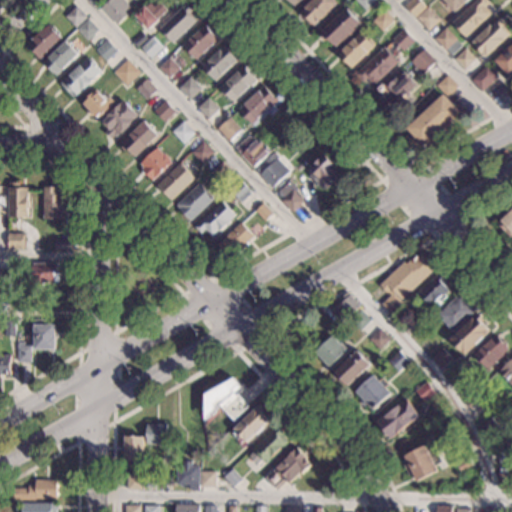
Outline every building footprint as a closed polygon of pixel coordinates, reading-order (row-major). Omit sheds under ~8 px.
[(124,0),(133,9),(118,23),(102,6),(108,0),(124,0)] [(335,0),(338,3),(313,27),(300,13),(313,0),(335,0)] [(374,0),(375,1),(364,11),(354,0),(374,0)] [(418,0),(425,7),(413,18),(403,7),(410,0),(418,0)] [(467,0),(454,12),(442,0),(467,0)] [(487,0),(490,3),(485,7),(491,13),(466,38),(452,23),(475,0),(487,0)] [(166,10),(157,20),(158,21),(148,30),(134,15),(148,2),(153,7),(158,2),(166,10)] [(193,10),(189,13),(196,21),(172,44),(159,30),(186,3),(193,10)] [(86,18),(75,28),(65,17),(76,7),(86,18)] [(440,20),(427,32),(415,18),(428,7),(440,20)] [(361,23),(335,47),(322,32),(347,8),(361,23)] [(393,21),(381,31),(372,20),(384,10),(393,21)] [(503,25),(502,26),(510,35),(487,58),(472,42),(497,18),(503,25)] [(99,30),(87,41),(77,30),(88,19),(99,30)] [(61,38),(40,59),(27,45),(49,25),(61,38)] [(218,39),(196,60),(183,45),(205,25),(218,39)] [(456,40),(443,51),(433,39),(446,28),(456,40)] [(413,41),(401,51),(392,40),(403,29),(413,41)] [(147,39),(138,48),(132,42),(141,33),(147,39)] [(373,46),(350,68),(337,54),(360,33),(373,46)] [(163,49),(151,60),(141,49),(152,38),(163,49)] [(79,54),(55,77),(42,63),(66,40),(79,54)] [(118,51),(106,62),(96,51),(107,40),(118,51)] [(461,45),(456,40),(446,50),(451,55),(461,45)] [(511,74),(509,77),(494,61),(511,43),(511,74)] [(237,60),(215,81),(208,73),(205,75),(202,71),(203,69),(202,67),(224,46),(237,60)] [(398,62),(373,86),(367,79),(363,83),(355,75),(384,47),(398,62)] [(475,60),(463,70),(453,59),(465,49),(475,60)] [(435,62),(420,75),(410,63),(424,50),(435,62)] [(179,69),(168,79),(158,69),(169,58),(179,69)] [(101,73),(73,99),(60,85),(89,59),(101,73)] [(139,73),(126,86),(113,73),(127,60),(139,73)] [(256,80),(231,103),(217,88),(242,65),(256,80)] [(497,77),(480,92),(470,81),(488,66),(497,77)] [(416,85),(393,106),(387,100),(384,103),(377,94),(403,70),(416,85)] [(458,86),(445,97),(435,86),(448,74),(458,86)] [(200,89),(190,99),(179,88),(190,78),(200,89)] [(156,90),(146,100),(136,89),(147,80),(156,90)] [(272,95),(275,92),(280,98),(251,125),(238,110),(264,86),(272,95)] [(106,100),(109,97),(115,103),(97,119),(83,104),(97,91),(106,100)] [(458,112),(449,121),(451,123),(432,140),(431,138),(422,146),(406,129),(442,95),(458,112)] [(218,109),(207,119),(197,109),(209,98),(218,109)] [(139,117),(116,138),(114,136),(111,139),(105,132),(108,130),(101,122),(123,100),(139,117)] [(175,112),(164,123),(153,111),(165,100),(175,112)] [(236,120),(234,122),(241,130),(229,142),(216,129),(229,117),(230,119),(233,117),(236,120)] [(159,137),(149,146),(147,145),(134,158),(126,150),(124,152),(118,146),(144,121),(159,137)] [(194,134),(183,144),(172,132),(183,122),(194,134)] [(254,141),(239,155),(234,149),(249,135),(254,141)] [(270,151),(252,168),(240,156),(259,139),(270,151)] [(214,153),(201,165),(190,153),(203,141),(214,153)] [(164,155),(165,154),(171,160),(170,161),(171,162),(151,181),(140,170),(143,167),(140,163),(157,148),(164,155)] [(278,157),(276,159),(289,172),(271,188),(254,169),(273,151),(278,157)] [(342,174),(324,191),(309,176),(312,172),(309,168),(323,154),(342,174)] [(230,169),(217,181),(211,174),(223,162),(230,169)] [(195,179),(171,201),(157,186),(180,164),(195,179)] [(298,189),(295,191),(304,201),(292,213),(280,200),(283,197),(278,192),(290,180),(298,189)] [(20,189),(28,189),(28,217),(8,217),(8,183),(20,183),(20,189)] [(60,195),(64,195),(63,220),(43,220),(44,187),(50,188),(50,183),(60,183),(60,195)] [(242,183),(248,189),(237,199),(231,192),(242,183)] [(214,200),(190,223),(177,209),(178,208),(176,206),(199,184),(214,200)] [(235,216),(211,238),(205,231),(201,234),(195,228),(222,202),(235,216)] [(272,214),(264,221),(255,211),(262,204),(272,214)] [(511,235),(509,238),(496,224),(511,208),(511,235)] [(253,236),(245,243),(247,245),(238,254),(236,253),(233,256),(230,253),(227,256),(217,245),(241,223),(253,236)] [(25,249),(7,248),(7,234),(25,234),(25,249)] [(70,250),(54,250),(54,240),(70,240),(70,250)] [(434,268),(400,301),(403,304),(391,315),(380,304),(390,295),(385,291),(385,292),(379,285),(403,262),(405,264),(409,260),(411,262),(419,254),(434,268)] [(57,272),(58,272),(58,283),(44,283),(42,286),(37,286),(36,284),(32,284),(32,264),(57,264),(57,272)] [(9,289),(0,289),(0,270),(9,270),(9,289)] [(446,280),(442,283),(449,290),(439,299),(441,301),(437,305),(435,302),(430,307),(417,293),(439,273),(446,280)] [(360,306),(342,324),(331,312),(342,302),(339,299),(346,292),(360,306)] [(474,310),(452,332),(436,315),(459,294),(474,310)] [(371,320),(360,332),(349,321),(360,309),(371,320)] [(484,320),(481,323),(489,331),(464,355),(450,340),(477,313),(484,320)] [(16,321),(15,321),(15,337),(4,337),(5,321),(2,321),(3,314),(16,314),(16,321)] [(54,350),(33,350),(34,325),(54,325),(54,350)] [(389,340),(379,350),(369,339),(379,329),(389,340)] [(508,349),(487,369),(473,355),(495,335),(508,349)] [(346,351),(329,367),(315,352),(332,336),(346,351)] [(30,362),(16,362),(16,359),(16,342),(31,342),(30,362)] [(451,358),(440,370),(429,358),(440,347),(451,358)] [(370,365),(348,386),(335,372),(357,351),(370,365)] [(408,361),(398,371),(388,361),(398,351),(408,361)] [(0,355),(10,355),(10,376),(0,375),(0,355)] [(511,386),(498,371),(511,357),(511,386)] [(468,381),(458,391),(447,381),(458,370),(468,381)] [(379,381),(382,379),(387,385),(385,387),(391,393),(374,410),(356,392),(373,375),(379,381)] [(240,384),(238,385),(240,387),(242,385),(245,388),(237,395),(249,406),(234,421),(220,406),(204,420),(204,395),(234,377),(240,384)] [(435,394),(424,402),(415,391),(426,382),(435,394)] [(475,392),(482,400),(471,410),(464,402),(475,392)] [(419,416),(389,440),(376,423),(405,399),(419,416)] [(269,421),(246,443),(239,436),(237,438),(231,432),(256,408),(269,421)] [(497,426),(484,439),(476,430),(489,417),(497,426)] [(166,445),(146,445),(146,425),(166,425),(166,445)] [(284,433),(282,435),(288,442),(265,463),(262,459),(256,465),(248,456),(254,451),(252,449),(277,426),(284,433)] [(143,462),(134,462),(134,470),(124,470),(125,436),(143,436),(143,462)] [(428,451),(434,448),(441,462),(435,465),(438,471),(416,482),(404,456),(425,446),(428,451)] [(307,457),(306,459),(311,464),(302,473),(301,472),(290,483),(286,478),(275,488),(266,478),(297,447),(307,457)] [(511,463),(499,463),(499,449),(511,449),(511,463)] [(474,468),(462,474),(455,461),(468,454),(474,468)] [(192,466),(198,466),(198,485),(176,485),(176,467),(182,467),(182,461),(192,461),(192,466)] [(241,480),(233,488),(223,478),(232,470),(241,480)] [(214,486),(200,486),(200,472),(215,472),(214,486)] [(156,489),(145,488),(145,473),(156,473),(156,489)] [(511,489),(498,489),(498,473),(511,473),(511,489)] [(142,490),(126,490),(126,474),(143,474),(142,490)] [(56,499),(35,499),(35,501),(13,501),(14,489),(28,489),(28,486),(35,486),(35,481),(56,481),(56,499)] [(57,511),(22,511),(23,503),(57,504),(57,511)]
